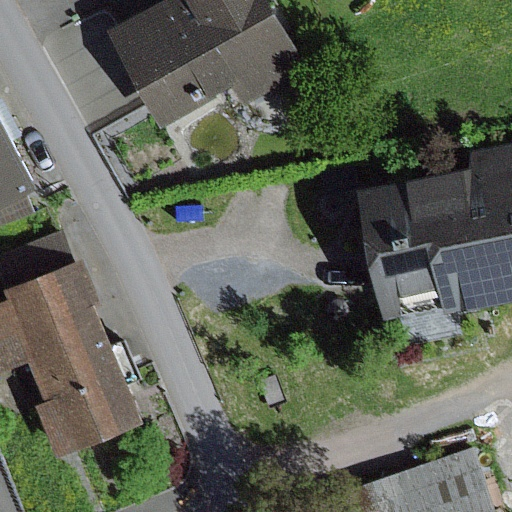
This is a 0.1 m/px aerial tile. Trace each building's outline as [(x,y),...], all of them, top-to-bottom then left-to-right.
[(277,0),(153,0),(111,24),(166,121),(239,80),(250,99),(314,63),(277,0)] [(0,206),(48,182),(0,86),(0,206)] [(511,156),(369,182),(393,315),(511,293),(511,156)] [(7,296),(0,298),(0,366),(36,353),(53,396),(44,399),(63,449),(148,416),(102,297),(108,295),(90,248),(2,282),(7,296)] [(498,511),(475,445),(301,503),(304,511),(498,511)]
